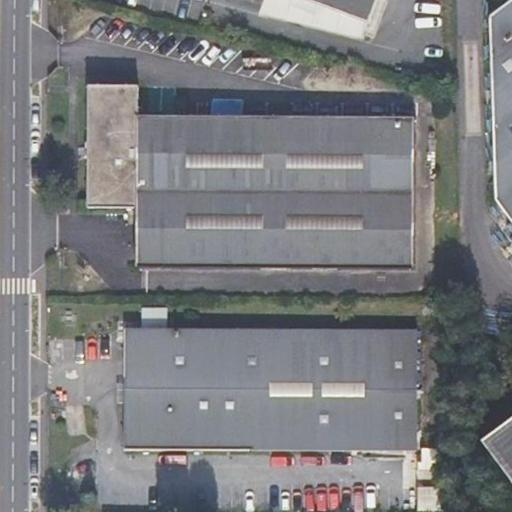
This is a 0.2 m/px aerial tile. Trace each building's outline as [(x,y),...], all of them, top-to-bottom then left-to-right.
[(358,43),(365,25),(296,0),(262,0),(260,6),(358,43)] [(296,0),(365,25),(373,0),(296,0)] [(511,5),(492,21),(493,202),(511,226),(511,5)] [(139,91),(91,90),(91,146),(90,210),(138,211),(139,270),(415,271),(416,122),(139,120),(139,91)] [(418,330),(126,329),(126,448),(418,450),(418,330)] [(511,426),(487,446),(511,479),(511,426)] [(446,511),(446,487),(421,487),(422,511),(446,511)]
